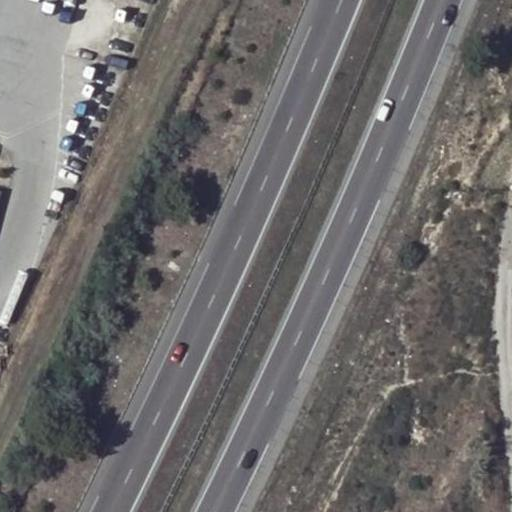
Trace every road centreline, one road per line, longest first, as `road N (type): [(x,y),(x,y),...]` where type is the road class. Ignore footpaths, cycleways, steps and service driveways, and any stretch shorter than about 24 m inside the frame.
road 1 (motorway): [(337,0),(170,386),(104,511)]
road 2 (motorway): [(210,511),(267,409),(441,0)]
